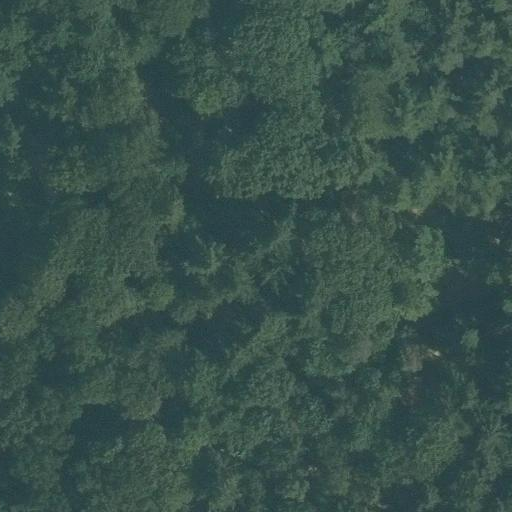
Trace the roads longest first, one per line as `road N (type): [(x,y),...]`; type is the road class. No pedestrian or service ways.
road 1 (unknown): [(181,511),(175,333),(187,290),(186,233),(208,72),(238,20)]
road 2 (track): [(0,44),(168,511)]
road 3 (track): [(200,458),(238,20)]
road 4 (track): [(234,52),(140,60),(17,92)]
